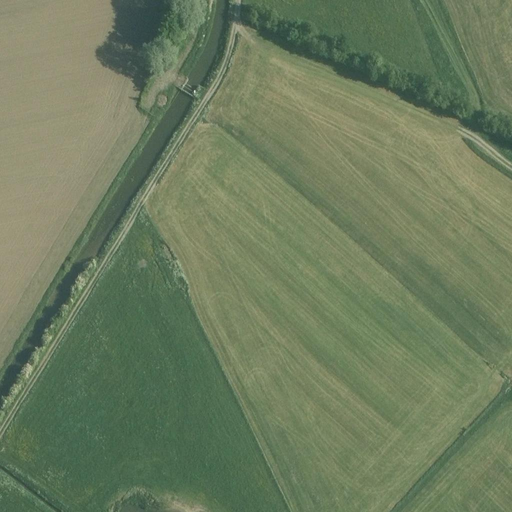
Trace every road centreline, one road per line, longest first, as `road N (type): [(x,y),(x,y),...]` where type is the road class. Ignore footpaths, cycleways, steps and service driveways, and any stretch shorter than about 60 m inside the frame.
road 1 (track): [(237,0),(218,82),(0,438)]
road 2 (track): [(235,28),(291,68),(408,117),(470,133),(511,168)]
road 3 (track): [(434,0),(475,94),(470,133)]
